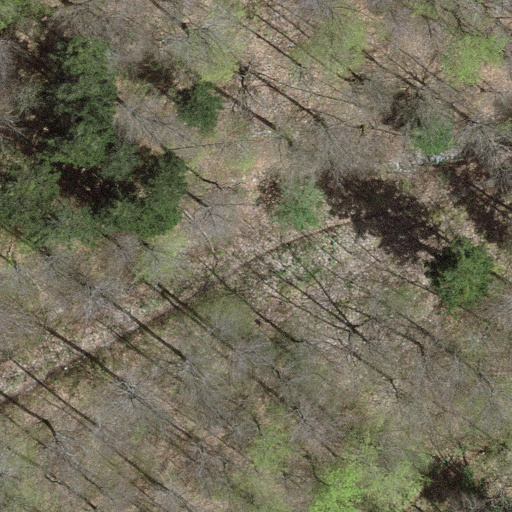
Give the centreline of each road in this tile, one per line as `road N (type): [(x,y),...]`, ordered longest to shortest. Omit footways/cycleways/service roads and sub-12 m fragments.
road 1 (track): [(0,393),(151,311),(437,197),(511,183)]
road 2 (track): [(406,511),(493,428),(511,423)]
